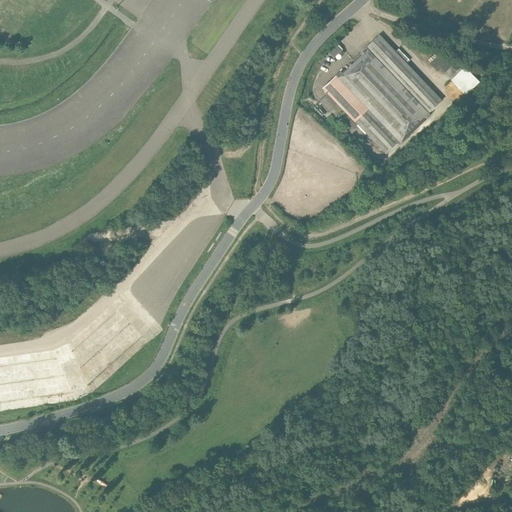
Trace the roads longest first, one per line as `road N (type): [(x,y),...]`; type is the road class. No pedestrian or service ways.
road 1 (unclassified): [(0,430),(88,407),(157,368),(183,307),(268,186),(303,56),(362,0)]
road 2 (unknown): [(262,195),(290,229),(316,237),(511,155)]
